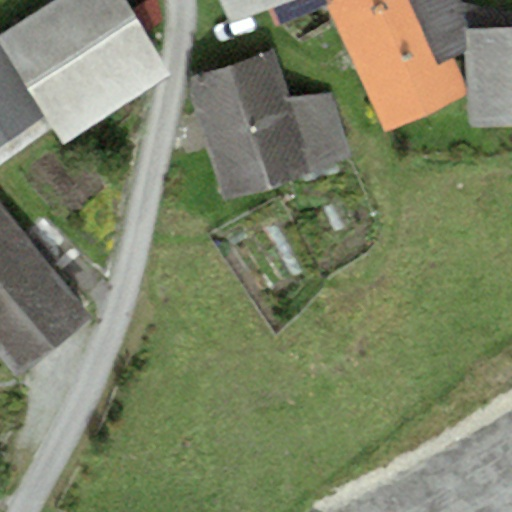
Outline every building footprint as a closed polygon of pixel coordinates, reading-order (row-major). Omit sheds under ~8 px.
[(122,0),(53,0),(0,33),(0,42),(63,143),(170,76),(122,0)] [(218,0),(229,25),(266,9),(273,28),(326,5),(383,134),(465,94),(452,58),(465,54),(463,29),(451,0),(218,0)] [(511,25),(463,29),(465,54),(470,128),(511,124),(511,25)] [(0,48),(0,146),(45,116),(0,48)] [(272,49),(189,76),(187,94),(223,200),(352,158),(330,94),(289,96),(272,49)] [(0,204),(0,364),(15,382),(94,316),(0,204)]
